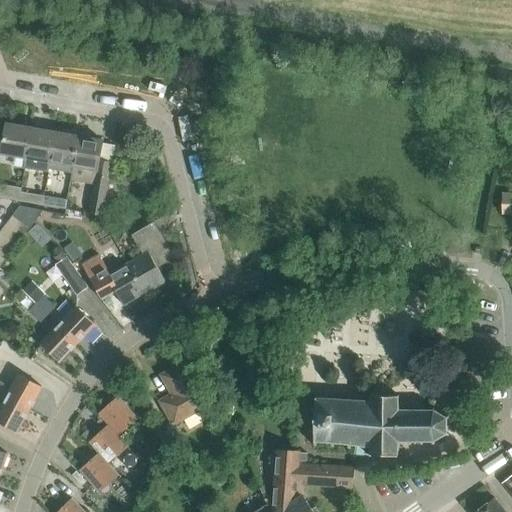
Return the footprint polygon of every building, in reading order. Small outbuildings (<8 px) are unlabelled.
[(8,124),(3,155),(26,159),(27,159),(32,129),(8,124)] [(27,159),(25,169),(49,173),(50,169),(51,163),(55,133),(32,129),(27,159)] [(51,163),(50,169),(73,173),(74,167),(79,137),(55,133),(51,163)] [(73,173),(72,177),(95,181),(92,202),(90,214),(101,216),(102,216),(111,166),(99,164),(103,141),(79,137),(74,167),(73,173)] [(21,193),(22,189),(0,185),(0,197),(19,201),(21,193)] [(19,201),(43,206),(45,197),(21,193),(19,201)] [(511,195),(502,195),(502,215),(511,214),(511,195)] [(68,201),(45,197),(43,206),(66,210),(68,201)] [(22,207),(15,217),(31,229),(38,221),(45,211),(22,207)] [(8,224),(25,237),(31,229),(15,217),(8,224)] [(145,255),(129,264),(146,294),(167,282),(159,269),(176,260),(156,223),(133,236),(145,255)] [(25,237),(8,224),(1,234),(17,246),(25,237)] [(17,246),(1,234),(0,235),(0,246),(11,255),(17,246)] [(73,244),(65,250),(74,262),(82,257),(73,244)] [(11,255),(0,246),(0,260),(4,263),(11,255)] [(125,306),(146,294),(129,264),(111,274),(100,256),(83,265),(103,300),(117,292),(125,306)] [(88,288),(67,258),(57,265),(78,296),(88,288)] [(33,281),(23,291),(37,304),(44,296),(46,294),(33,281)] [(37,304),(49,315),(56,308),(44,296),(37,304)] [(49,315),(37,304),(29,312),(41,324),(49,315)] [(60,326),(78,344),(96,325),(78,307),(60,326)] [(78,344),(60,326),(42,345),(60,362),(78,344)] [(458,341),(460,359),(461,376),(476,370),(472,339),(458,341)] [(350,360),(328,363),(330,378),(352,375),(350,360)] [(175,426),(209,406),(186,364),(163,377),(174,396),(162,403),(175,426)] [(0,393),(31,411),(43,388),(20,375),(12,388),(0,381),(0,393)] [(31,411),(0,393),(0,406),(2,408),(0,410),(0,423),(18,434),(31,411)] [(109,426),(120,436),(139,420),(119,398),(101,414),(109,426)] [(301,415),(300,452),(308,452),(307,453),(313,453),(321,454),(353,455),(355,455),(355,461),(364,462),(364,453),(370,454),(370,462),(396,463),(397,450),(407,450),(432,451),(444,443),(447,441),(448,424),(445,421),(433,414),(431,414),(397,412),(397,401),(370,400),(370,403),(317,401),(309,401),(309,404),(302,404),(301,415)] [(120,436),(109,426),(90,443),(100,455),(111,466),(129,448),(120,436)] [(83,435),(90,443),(95,439),(88,431),(83,435)] [(265,446),(251,450),(257,471),(271,467),(265,446)] [(0,478),(9,455),(0,451),(0,478)] [(354,469),(308,465),(308,454),(279,452),(275,507),(286,508),(304,497),(304,486),(353,489),(354,469)] [(111,466),(100,455),(81,471),(100,492),(119,475),(111,466)] [(195,462),(183,469),(188,478),(200,471),(195,462)] [(145,463),(135,471),(143,480),(153,472),(145,463)] [(200,471),(188,478),(194,487),(206,480),(200,471)] [(313,511),(304,497),(286,508),(275,507),(268,506),(258,511),(313,511)] [(85,511),(73,499),(58,511),(85,511)] [(505,511),(496,499),(479,511),(505,511)]
